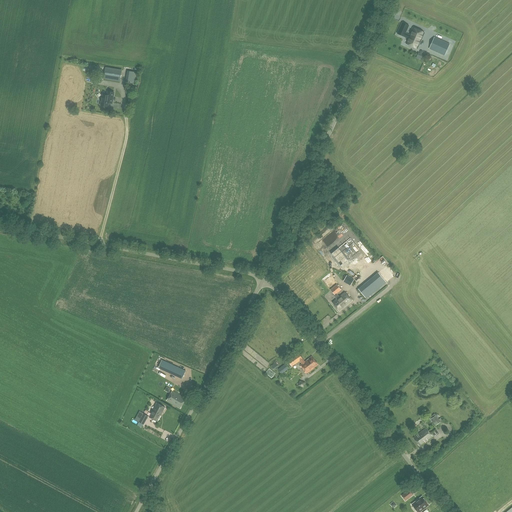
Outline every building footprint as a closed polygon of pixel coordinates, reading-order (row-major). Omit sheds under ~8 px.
[(406,43),(417,48),(424,33),(413,27),(409,36),(405,34),(409,25),(402,23),(397,33),(408,38),(406,43)] [(430,49),(444,55),(449,44),(435,37),(430,49)] [(104,78),(120,81),(122,70),(105,67),(104,78)] [(112,102),(114,92),(107,91),(107,95),(102,94),(100,105),(107,106),(108,102),(112,102)] [(498,215),(499,216),(503,212),(485,197),(479,204),(495,218),(498,215)] [(349,259),(339,247),(331,254),(341,266),(349,259)] [(332,288),(339,282),(331,272),(323,278),(332,288)] [(378,273),(358,289),(366,298),(386,282),(378,273)] [(354,280),(347,275),(343,281),(350,285),(354,280)] [(332,302),(339,311),(352,301),(345,292),(339,297),(336,294),(341,290),(337,284),(330,290),(335,295),(334,295),(337,299),(332,302)] [(301,365),(307,373),(318,365),(312,356),(305,362),(302,359),(303,359),(299,353),(288,360),(292,366),(300,361),(302,364),(301,365)] [(182,378),(185,371),(162,360),(159,367),(182,378)] [(278,369),(282,374),(289,368),(286,363),(278,369)] [(167,400),(180,408),(186,398),(172,391),(167,400)] [(149,417),(157,421),(165,407),(157,403),(149,417)] [(139,422),(144,425),(148,416),(143,413),(139,422)] [(431,419),(435,426),(443,421),(441,418),(439,419),(438,418),(440,417),(438,414),(431,419)] [(413,437),(419,446),(432,436),(426,428),(418,434),(417,434),(416,434),(416,435),(413,437)] [(401,495),(405,501),(413,495),(409,489),(401,495)] [(416,510),(417,510),(418,511),(419,511),(428,505),(422,496),(412,504),(414,507),(413,507),(413,508),(415,510),(416,510)]
